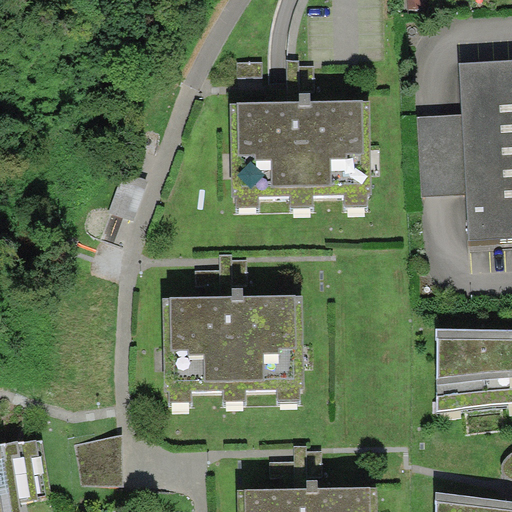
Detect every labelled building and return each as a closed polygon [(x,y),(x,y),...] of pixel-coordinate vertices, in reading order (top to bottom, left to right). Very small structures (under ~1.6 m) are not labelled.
[(431,0),(409,0),(410,10),(432,9),(431,0)] [(237,198),(237,213),(260,212),(260,202),(290,201),(290,211),(314,211),(314,200),(343,200),(343,211),(368,211),(368,199),(373,199),(371,106),(311,107),(310,99),(299,99),(299,93),(316,93),(316,67),(302,67),(302,61),(286,61),(287,106),(231,107),(232,198),(237,198)] [(262,64),(237,64),(238,80),(262,80),(262,64)] [(511,64),(458,67),(461,117),(416,119),(420,200),(466,198),(468,247),(511,245),(511,64)] [(169,388),(170,406),(193,406),(193,395),(222,395),(222,405),(246,404),(246,393),(277,393),(278,406),(302,405),(302,394),(305,394),(303,300),(244,301),(244,294),(233,294),(233,288),(251,288),(251,260),(234,260),(234,255),(219,255),(219,270),(194,270),(194,288),(220,288),(220,302),(164,303),(166,388),(169,388)] [(437,344),(511,344),(511,335),(436,335),(437,344)] [(511,344),(511,345),(437,344),(436,414),(511,404),(511,344)] [(0,511),(20,511),(27,510),(26,503),(51,498),(41,440),(0,447),(0,511)] [(123,491),(122,440),(75,450),(84,486),(123,491)] [(379,511),(379,493),(319,495),(319,487),(308,487),(308,478),(322,478),(322,453),(307,453),(307,448),(294,448),(294,463),(270,463),(270,478),(295,478),(295,495),(240,496),(239,511),(379,511)] [(491,511),(511,511),(511,506),(436,497),(436,505),(491,511)]
